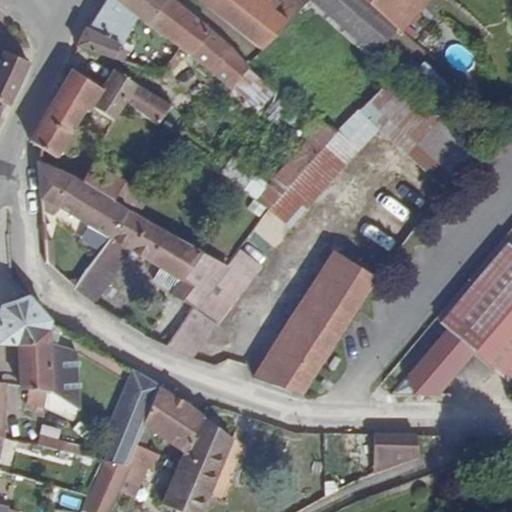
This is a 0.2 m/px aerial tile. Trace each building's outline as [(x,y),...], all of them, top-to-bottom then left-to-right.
[(199,25),(168,0),(100,0),(90,13),(75,43),(114,58),(123,45),(139,19),(168,39),(162,46),(175,55),(179,50),(199,25)] [(197,0),(258,49),(299,0),(271,0),(268,3),(263,0),(197,0)] [(379,8),(369,0),(306,0),(369,51),(394,22),(379,8)] [(386,0),(379,8),(394,22),(413,0),(386,0)] [(245,65),(199,25),(179,50),(229,87),(245,65)] [(165,65),(123,45),(114,58),(156,74),(165,65)] [(13,109),(32,63),(2,53),(0,58),(0,62),(2,63),(0,66),(0,106),(5,108),(13,109)] [(86,102),(98,82),(69,67),(28,135),(53,160),(80,114),(86,116),(92,106),(86,102)] [(134,83),(136,81),(118,72),(115,78),(103,72),(98,82),(124,102),(134,83)] [(124,102),(98,82),(86,102),(92,106),(102,112),(116,120),(124,102)] [(149,119),(161,101),(134,83),(124,102),(149,119)] [(155,122),(167,105),(161,101),(149,119),(155,122)] [(107,136),(116,120),(102,112),(93,128),(107,136)] [(277,202),(331,128),(318,118),(291,154),(261,192),(277,202)] [(83,183),(37,158),(39,193),(106,236),(127,207),(83,183)] [(121,197),(129,182),(93,163),(83,183),(127,207),(130,202),(121,197)] [(230,263),(127,207),(106,236),(84,268),(73,282),(93,299),(127,250),(174,285),(165,298),(190,314),(230,263)] [(484,368),(511,335),(511,253),(498,241),(429,321),(436,327),(465,352),(484,368)] [(69,279),(79,265),(72,260),(63,273),(69,279)] [(73,282),(84,268),(79,265),(69,279),(73,282)] [(334,340),(361,296),(316,268),(292,310),(334,340)] [(68,402),(75,342),(48,334),(50,313),(24,291),(11,295),(4,298),(0,299),(0,337),(19,339),(21,379),(43,386),(56,395),(68,402)] [(304,387),(334,340),(292,310),(254,371),(304,387)] [(195,352),(206,334),(186,319),(167,343),(195,352)] [(428,395),(465,352),(436,327),(379,393),(428,395)] [(132,425),(156,377),(129,361),(99,421),(105,425),(102,449),(119,452),(132,425)] [(0,427),(6,429),(10,378),(0,376),(0,427)] [(186,443),(201,405),(156,377),(132,425),(140,429),(145,419),(183,446),(186,443)] [(41,397),(43,386),(21,379),(21,395),(41,397)] [(49,402),(56,395),(43,386),(41,397),(49,402)] [(220,494),(243,437),(201,405),(186,443),(183,446),(162,494),(195,508),(204,488),(220,494)] [(59,440),(61,429),(44,425),(41,436),(59,440)] [(124,483),(140,452),(131,447),(140,429),(132,425),(119,452),(102,449),(98,448),(84,488),(94,493),(106,497),(115,479),(124,483)] [(411,446),(411,427),(368,426),(366,460),(411,446)] [(70,442),(73,431),(61,429),(59,440),(70,442)] [(88,511),(91,502),(94,493),(84,488),(75,511),(88,511)] [(95,511),(97,504),(91,502),(88,511),(95,511)]
